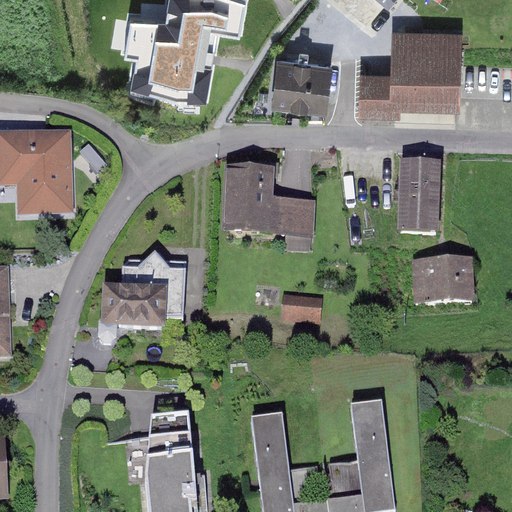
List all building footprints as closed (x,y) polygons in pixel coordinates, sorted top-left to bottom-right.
[(207,101),(212,66),(197,64),(203,27),(241,34),(246,0),(169,0),(167,18),(131,16),(126,53),(137,55),(132,86),(177,100),(207,101)] [(337,0),(368,25),(388,0),(337,0)] [(398,75),(365,74),(364,112),(396,114),(397,99),(457,101),(459,35),(399,33),(398,75)] [(330,66),(281,61),(276,103),(325,108),(330,66)] [(77,132),(0,133),(1,190),(22,189),(23,221),(78,220),(77,132)] [(439,170),(404,168),(402,234),(437,235),(439,170)] [(285,179),(237,176),(233,236),(318,242),(320,205),(283,203),(285,179)] [(471,263),(425,265),(426,286),(415,287),(417,307),(473,304),(471,263)] [(11,272),(0,272),(0,364),(13,364),(11,272)] [(178,295),(112,293),(110,332),(177,335),(178,295)] [(324,304),(285,298),(281,324),(320,330),(324,304)] [(396,511),(382,406),(352,410),(364,511),(396,511)] [(295,511),(284,419),(253,423),(264,511),(295,511)] [(198,511),(190,421),(154,425),(147,477),(150,511),(198,511)] [(8,436),(0,436),(0,496),(11,496),(8,436)] [(359,511),(358,499),(301,506),(301,511),(359,511)]
